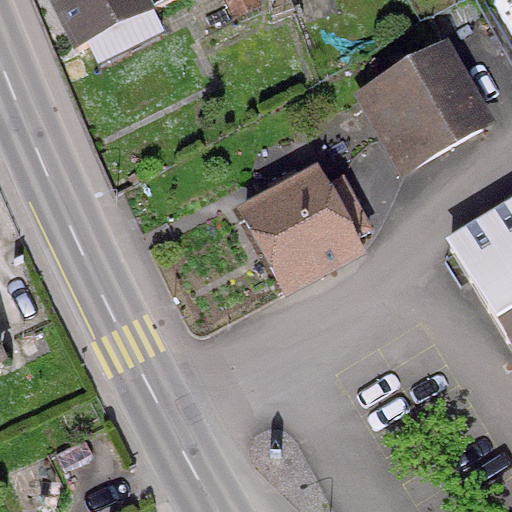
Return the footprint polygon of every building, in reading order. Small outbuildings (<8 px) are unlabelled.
[(50,0),(75,48),(89,41),(154,7),(155,7),(154,4),(162,0),(50,0)] [(260,4),(257,0),(225,0),(235,17),(260,4)] [(154,7),(89,41),(100,63),(165,29),(154,7)] [(496,120),(449,38),(354,91),(401,174),(496,120)] [(329,181),(318,160),(235,204),(286,298),(369,254),(360,237),(373,229),(343,173),(329,181)] [(511,195),(444,238),(511,348),(511,195)]
